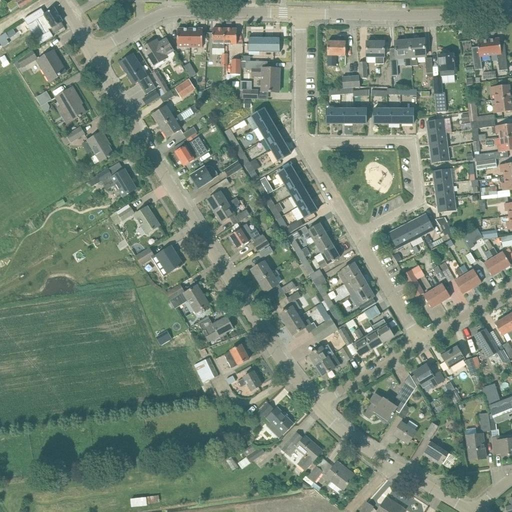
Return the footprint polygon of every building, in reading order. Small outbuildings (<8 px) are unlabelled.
[(14,0),(20,8),(32,0),(14,0)] [(33,22),(40,17),(43,22),(45,25),(49,23),(52,28),(63,21),(55,8),(44,15),(45,15),(43,16),(40,10),(29,17),(33,22)] [(190,48),(190,29),(178,29),(177,47),(190,48)] [(190,29),(190,48),(203,48),(203,29),(190,29)] [(225,44),(225,29),(213,29),(213,44),(225,44)] [(237,29),(225,29),(225,44),(237,44),(237,29)] [(7,39),(15,34),(13,30),(0,38),(0,43),(4,49),(9,46),(7,43),(9,41),(7,39)] [(51,31),(42,36),(41,37),(44,42),(54,36),(51,31)] [(249,37),(249,44),(243,44),(243,51),(249,51),(249,52),(270,53),(280,53),(280,38),(279,38),(279,39),(249,39),(249,37)] [(173,51),(171,48),(166,39),(159,44),(157,40),(144,48),(155,66),(163,61),(161,58),(173,51)] [(505,44),(500,45),(499,39),(488,40),(490,56),(497,55),(499,71),(508,70),(505,44)] [(424,40),(410,41),(411,57),(411,66),(418,65),(418,60),(416,60),(416,57),(426,56),(424,40)] [(471,48),(474,71),(482,70),(481,57),(490,56),(488,40),(477,41),(478,47),(471,48)] [(395,42),(395,48),(390,49),(391,61),(396,60),(396,58),(405,58),(405,66),(411,66),(411,57),(410,41),(395,42)] [(328,66),(336,66),(336,56),(346,56),(346,42),(328,42),(327,56),(328,56),(328,66)] [(367,42),(367,52),(367,57),(375,57),(374,64),(383,64),(383,57),(384,57),(384,42),(367,42)] [(13,62),(17,68),(36,57),(33,50),(13,62)] [(53,51),(45,56),(37,61),(50,82),(66,72),(53,51)] [(134,85),(139,82),(147,77),(147,76),(133,55),(120,63),(134,85)] [(455,75),(455,70),(454,60),(453,60),(453,55),(439,56),(440,71),(442,71),(442,76),(455,75)] [(241,60),(232,60),(232,75),(241,75),(241,68),(241,61),(241,60)] [(263,63),(263,62),(246,61),(246,68),(250,68),(250,69),(252,69),(252,77),(262,77),(262,92),(279,93),(279,69),(274,69),(274,67),(268,67),(268,69),(263,69),(263,63)] [(187,71),(193,67),(190,62),(184,65),(187,71)] [(367,79),(366,63),(358,63),(360,79),(367,79)] [(181,65),(175,68),(178,73),(184,70),(181,65)] [(187,71),(190,76),(196,73),(193,67),(187,71)] [(165,94),(170,91),(158,71),(153,74),(165,94)] [(205,74),(204,90),(214,87),(214,74),(205,74)] [(147,77),(139,82),(147,94),(156,89),(148,76),(147,77)] [(359,77),(342,78),(343,89),(360,88),(359,77)] [(442,93),(441,79),(441,78),(433,79),(436,113),(447,112),(445,93),(442,93)] [(494,100),(511,98),(509,85),(490,88),(491,95),(493,95),(494,100)] [(180,86),(175,88),(182,99),(186,96),(180,86)] [(71,123),(80,117),(82,116),(81,115),(85,113),(78,101),(80,100),(73,88),(56,98),(61,107),(58,108),(61,113),(64,112),(71,123)] [(257,99),(258,91),(243,90),(243,98),(257,99)] [(340,90),(340,96),(341,96),(341,102),(345,102),(345,96),(350,96),(350,99),(353,99),(353,94),(350,94),(350,90),(340,90)] [(160,98),(155,91),(142,100),(146,106),(160,98)] [(170,91),(165,94),(160,98),(163,103),(174,96),(170,91)] [(41,106),(51,100),(46,92),(36,98),(41,106)] [(511,109),(511,98),(494,100),(495,106),(492,107),(493,114),(511,111),(511,109)] [(470,123),(494,120),(493,115),(477,117),(475,103),(468,104),(470,123)] [(160,127),(173,119),(166,107),(162,110),(153,116),(160,127)] [(257,128),(271,120),(264,109),(251,117),(257,128)] [(340,124),(340,110),(327,110),(327,124),(340,124)] [(340,110),(340,124),(353,124),(353,110),(340,110)] [(366,110),(353,110),(353,124),(366,124),(366,110)] [(387,124),(387,110),(374,110),(374,124),(387,124)] [(387,110),(387,124),(400,124),(400,110),(387,110)] [(414,110),(400,110),(400,124),(413,124),(414,110)] [(180,114),(173,119),(160,127),(168,138),(176,133),(180,130),(177,124),(183,120),(180,114)] [(468,114),(461,115),(462,123),(469,122),(468,114)] [(271,120),(257,128),(264,140),(277,132),(271,120)] [(428,136),(445,134),(444,120),(427,122),(428,136)] [(494,120),(470,123),(473,143),(473,142),(479,142),(478,128),(495,126),(494,120)] [(232,144),(237,140),(233,134),(248,125),(245,121),(225,133),(232,144)] [(208,127),(211,133),(218,130),(214,123),(208,127)] [(498,139),(511,137),(511,124),(495,126),(496,134),(498,134),(498,139)] [(86,136),(81,128),(67,136),(71,144),(86,136)] [(198,134),(194,128),(184,134),(188,140),(198,134)] [(102,132),(93,137),(88,141),(101,163),(110,157),(110,156),(113,154),(106,142),(107,141),(102,132)] [(284,143),(277,132),(264,140),(271,151),(284,143)] [(445,134),(428,136),(430,150),(447,148),(445,134)] [(497,145),(498,152),(494,153),(495,159),(508,158),(507,151),(511,150),(511,137),(498,139),(499,145),(497,145)] [(244,152),(237,140),(232,144),(239,155),(244,152)] [(208,150),(203,143),(198,146),(203,153),(208,150)] [(284,143),(271,151),(277,162),(291,154),(284,143)] [(184,167),(193,161),(195,160),(194,158),(200,154),(196,149),(190,152),(186,146),(175,152),(184,167)] [(447,148),(430,150),(432,164),(449,161),(447,148)] [(244,152),(239,155),(245,166),(251,163),(244,152)] [(494,153),(475,155),(476,162),(495,159),(494,153)] [(496,170),(495,159),(476,162),(477,172),(496,170)] [(229,177),(242,168),(238,162),(225,170),(229,177)] [(257,174),(251,163),(245,166),(252,177),(257,174)] [(503,178),(511,176),(511,163),(499,165),(500,173),(502,173),(503,178)] [(284,185),(297,177),(291,166),(278,174),(284,185)] [(199,189),(207,183),(213,180),(212,180),(218,176),(214,170),(213,168),(211,167),(209,167),(207,167),(205,168),(191,176),(199,189)] [(435,185),(452,183),(450,169),(433,172),(435,185)] [(108,170),(98,176),(89,181),(93,187),(102,181),(107,189),(116,184),(123,197),(136,189),(125,170),(112,178),(111,176),(112,176),(108,170)] [(511,176),(503,178),(504,184),(502,184),(502,191),(511,189),(511,176)] [(304,189),(297,177),(284,185),(291,196),(304,189)] [(229,186),(225,180),(216,186),(219,192),(229,186)] [(264,197),(270,194),(263,183),(257,186),(264,197)] [(454,197),(452,183),(435,185),(437,199),(454,197)] [(482,199),(497,198),(497,188),(481,189),(482,199)] [(304,189),(291,196),(298,208),(311,200),(304,189)] [(214,212),(237,198),(228,204),(221,193),(216,196),(207,201),(214,212)] [(270,194),(264,197),(271,208),(276,205),(270,194)] [(456,211),(454,197),(437,199),(439,213),(456,211)] [(237,198),(214,212),(222,223),(230,218),(234,225),(243,220),(250,216),(246,210),(236,217),(231,209),(240,203),(237,198)] [(317,212),(311,200),(298,208),(304,219),(317,212)] [(280,203),(276,205),(271,208),(278,220),(283,217),(281,212),(284,210),(280,203)] [(132,206),(119,214),(123,220),(135,212),(132,206)] [(135,215),(144,228),(147,234),(159,226),(147,207),(135,215)] [(426,215),(414,221),(422,236),(434,230),(426,215)] [(283,217),(278,220),(284,231),(290,227),(283,217)] [(290,225),(293,230),(301,225),(299,220),(290,225)] [(422,236),(414,221),(401,228),(409,243),(422,236)] [(122,222),(116,225),(119,230),(125,226),(122,222)] [(307,231),(311,238),(307,240),(310,245),(314,242),(327,235),(320,224),(307,231)] [(455,237),(448,224),(440,228),(444,236),(447,234),(450,239),(455,237)] [(255,229),(250,232),(246,226),(241,229),(238,231),(230,236),(238,249),(246,244),(249,242),(248,242),(251,240),(253,243),(252,244),(257,252),(268,245),(262,236),(260,237),(255,229)] [(409,243),(401,228),(389,234),(397,249),(409,243)] [(477,229),(462,238),(467,247),(469,249),(474,246),(473,244),(482,238),(477,229)] [(297,253),(302,249),(296,239),(302,236),(299,231),(288,238),(297,253)] [(327,235),(314,242),(321,254),(333,246),(327,235)] [(503,247),(511,245),(511,236),(501,238),(503,247)] [(431,245),(427,237),(423,239),(429,250),(444,242),(442,238),(431,245)] [(451,241),(445,245),(448,250),(454,246),(451,241)] [(494,248),(492,249),(487,241),(483,241),(483,242),(501,271),(511,265),(503,253),(498,255),(494,248)] [(501,271),(483,242),(479,244),(489,261),(484,264),(492,277),(501,271)] [(172,246),(163,251),(157,255),(169,275),(180,268),(180,267),(184,265),(183,264),(182,265),(171,247),(172,246)] [(260,253),(263,259),(274,252),(271,246),(260,253)] [(321,254),(324,260),(319,263),(322,268),(340,258),(333,246),(321,254)] [(476,262),(482,258),(476,247),(469,251),(476,262)] [(302,249),(297,253),(303,264),(309,261),(302,249)] [(139,267),(153,258),(148,250),(134,258),(139,267)] [(395,250),(390,252),(396,263),(401,260),(395,250)] [(309,261),(303,264),(310,275),(314,282),(324,275),(321,270),(316,272),(309,261)] [(259,282),(271,274),(264,262),(260,265),(251,270),(259,282)] [(346,268),(342,270),(337,273),(344,285),(361,275),(354,263),(346,268)] [(310,275),(303,264),(299,267),(306,278),(310,275)] [(454,279),(445,264),(439,267),(448,283),(454,279)] [(411,271),(404,275),(416,297),(423,293),(416,281),(424,276),(419,267),(411,271)] [(437,267),(433,270),(436,275),(441,272),(437,267)] [(455,271),(460,278),(455,281),(463,294),(472,289),(464,276),(460,268),(455,271)] [(277,270),(271,274),(259,282),(266,293),(274,288),(278,285),(274,278),(280,275),(277,270)] [(464,276),(472,289),(482,283),(474,270),(464,276)] [(324,275),(314,282),(320,293),(323,298),(328,294),(323,285),(327,282),(326,280),(326,279),(324,275)] [(368,286),(361,275),(344,285),(350,296),(368,286)] [(284,294),(295,288),(291,282),(281,289),(284,294)] [(442,284),(433,290),(441,303),(450,297),(442,284)] [(200,315),(202,315),(204,314),(205,312),(205,310),(203,308),(209,305),(197,286),(185,294),(180,286),(167,294),(177,308),(189,301),(197,313),(197,312),(198,314),(200,315)] [(368,286),(350,296),(345,300),(351,311),(362,304),(366,302),(375,297),(368,286)] [(441,303),(433,290),(424,296),(431,309),(441,303)] [(286,325),(299,317),(294,309),(299,306),(298,304),(296,301),(301,297),(298,292),(295,293),(287,299),(292,307),(280,315),(286,325)] [(320,293),(316,296),(320,303),(325,301),(323,298),(320,293)] [(328,294),(323,298),(325,301),(329,309),(335,305),(328,294)] [(327,322),(316,328),(311,332),(314,337),(325,330),(335,324),(322,303),(317,306),(327,322)] [(342,317),(335,305),(329,309),(339,325),(343,322),(340,318),(342,317)] [(376,306),(364,313),(367,318),(379,311),(376,306)] [(367,318),(364,313),(352,320),(355,325),(367,318)] [(299,317),(286,325),(293,336),(301,331),(304,329),(308,334),(311,332),(316,328),(313,323),(311,324),(308,319),(302,323),(299,317)] [(210,320),(201,324),(199,325),(202,331),(205,329),(208,335),(218,330),(221,335),(233,329),(227,318),(213,325),(210,320)] [(511,328),(505,318),(495,324),(502,336),(507,333),(511,339),(511,328)] [(375,331),(382,344),(394,337),(387,325),(380,328),(377,323),(372,326),(375,331)] [(325,330),(314,337),(318,343),(338,330),(335,324),(325,330)] [(339,330),(348,345),(353,342),(344,327),(339,330)] [(354,332),(359,341),(353,345),(360,357),(371,351),(364,338),(359,330),(354,332)] [(485,330),(475,336),(484,351),(484,350),(488,357),(497,351),(493,345),(494,344),(485,330)] [(375,331),(364,338),(371,351),(382,344),(375,331)] [(167,333),(155,340),(159,346),(171,339),(167,333)] [(509,360),(511,358),(511,349),(508,343),(501,346),(509,360)] [(242,345),(233,350),(224,355),(231,369),(249,359),(242,345)] [(315,366),(334,354),(327,345),(322,348),(318,350),(309,356),(315,366)] [(346,361),(352,357),(345,347),(340,350),(346,361)] [(442,357),(447,365),(449,369),(464,359),(457,347),(442,357)] [(334,354),(315,366),(316,367),(314,368),(320,378),(322,376),(326,374),(340,365),(336,358),(334,354)] [(470,376),(477,374),(472,359),(466,361),(470,376)] [(216,376),(208,361),(195,368),(203,383),(216,376)] [(414,373),(419,382),(421,386),(429,381),(433,388),(444,381),(439,373),(433,376),(427,366),(414,373)] [(251,391),(253,390),(262,385),(254,372),(243,378),(244,379),(238,382),(241,388),(247,384),(251,391)] [(232,376),(226,380),(229,385),(235,381),(232,376)] [(399,413),(405,405),(414,391),(406,385),(396,398),(398,400),(395,405),(383,398),(383,399),(375,394),(370,402),(372,403),(364,415),(370,419),(374,412),(388,422),(392,415),(393,416),(394,414),(393,413),(395,411),(399,413)] [(511,401),(491,410),(494,417),(511,409),(511,401)] [(405,405),(399,413),(398,416),(404,420),(411,409),(405,405)] [(277,408),(270,415),(267,419),(283,434),(293,424),(277,408)] [(257,427),(266,417),(260,411),(251,421),(257,427)] [(490,431),(489,420),(488,414),(480,415),(482,432),(490,431)] [(489,420),(490,431),(496,430),(495,423),(501,420),(499,416),(489,420)] [(408,445),(414,437),(417,432),(401,422),(393,434),(408,445)] [(429,441),(438,426),(432,423),(423,438),(429,441)] [(467,436),(469,450),(470,460),(486,458),(483,435),(467,436)] [(305,471),(316,459),(322,451),(306,437),(296,448),(294,446),(295,446),(290,441),(282,450),(294,461),(301,452),(306,456),(298,465),(305,471)] [(493,438),(493,444),(495,454),(501,454),(502,457),(511,455),(511,439),(500,441),(500,437),(493,438)] [(449,454),(441,449),(431,442),(423,454),(441,466),(443,463),(444,462),(444,461),(449,454)] [(243,452),(251,462),(260,456),(252,446),(243,452)] [(232,457),(226,460),(231,471),(237,468),(232,457)] [(327,485),(338,494),(342,489),(344,490),(353,478),(344,471),(345,469),(337,463),(326,477),(331,481),(327,485)] [(314,483),(322,472),(315,467),(307,478),(314,483)] [(145,497),(128,499),(129,508),(146,506),(145,497)] [(386,499),(380,507),(377,511),(402,511),(393,506),(394,504),(386,499)] [(370,511),(374,507),(367,502),(360,511),(370,511)]
